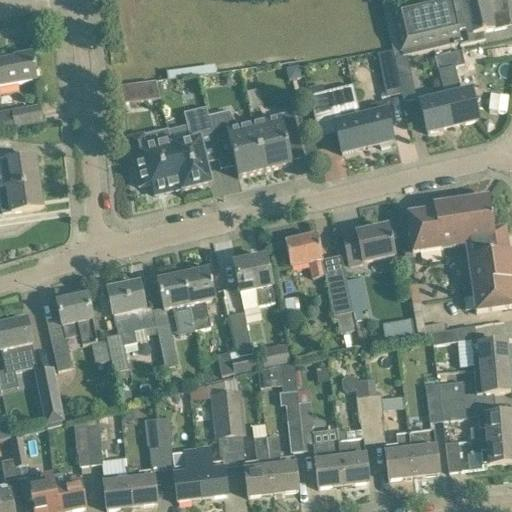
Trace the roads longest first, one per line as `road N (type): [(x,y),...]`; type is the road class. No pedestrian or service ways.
road 1 (residential): [(100,254),(511,156)]
road 2 (residential): [(100,254),(80,0)]
